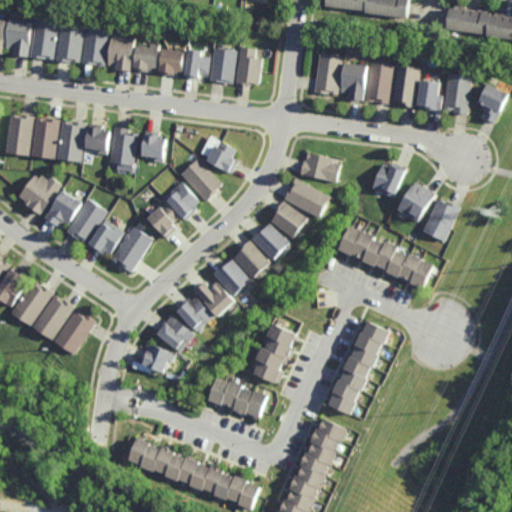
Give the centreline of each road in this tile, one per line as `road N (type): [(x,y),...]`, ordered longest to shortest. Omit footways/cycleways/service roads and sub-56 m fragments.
road 1 (residential): [(294,0),(265,177),(132,309),(115,347),(101,437)]
road 2 (residential): [(471,159),(416,134),(0,82)]
road 3 (residential): [(352,289),(274,456),(141,403),(105,398)]
road 4 (tertiary): [(148,511),(0,419)]
road 5 (residential): [(132,309),(0,219)]
road 6 (residential): [(446,334),(329,279)]
